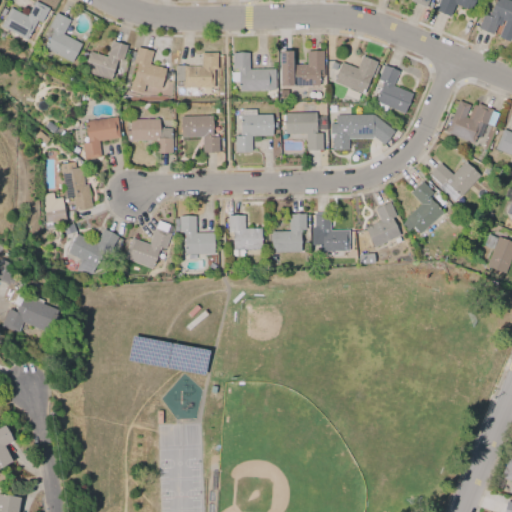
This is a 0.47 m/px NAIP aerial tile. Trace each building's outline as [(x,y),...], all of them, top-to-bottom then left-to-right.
[(412,0),(411,3),(424,8),(427,0),(412,0)] [(441,0),(438,14),(451,18),(454,6),(471,11),(474,0),(441,0)] [(511,3),(503,0),(492,0),(480,31),(492,36),(499,20),(511,25),(511,3)] [(46,7),(34,3),(29,17),(9,10),(2,30),(34,41),(46,7)] [(44,49),(73,63),(82,45),(62,35),(69,21),(56,14),(49,28),(53,30),(44,49)] [(89,53),(84,74),(115,83),(125,46),(112,42),(107,58),(89,53)] [(128,92),(144,95),(146,86),(160,89),(165,70),(150,66),(153,52),(138,49),(128,92)] [(279,53),(279,87),(323,86),(322,52),(306,52),(306,66),(292,66),(291,53),(279,53)] [(249,70),(249,53),(235,53),(236,91),(274,91),(274,70),(249,70)] [(216,89),(217,54),(201,54),(200,68),(180,68),(180,89),(216,89)] [(340,65),(333,84),(366,95),(377,63),(361,57),(357,70),(340,65)] [(392,88),(398,73),(383,68),(371,102),(404,114),(411,95),(392,88)] [(446,134),(476,147),(491,112),(460,99),(446,134)] [(283,113),(315,112),(315,116),(324,116),(325,130),(316,130),(316,133),(320,132),(321,149),(305,149),(305,133),(283,133),(283,113)] [(272,136),(271,115),(239,116),(239,136),(235,136),(235,152),(251,152),(251,137),(272,136)] [(180,139),(201,139),(201,153),(215,153),(215,117),(180,117),(180,139)] [(348,151),(347,141),(389,140),(389,118),(332,119),(332,151),(348,151)] [(116,119),(82,122),(85,159),(99,158),(98,142),(118,140),(116,119)] [(170,129),(158,129),(158,121),(128,121),(128,142),(154,142),(154,155),(170,155),(170,129)] [(495,151),(511,156),(511,133),(502,130),(495,151)] [(38,131),(49,140),(45,145),(34,136),(38,131)] [(429,174),(455,202),(480,179),(465,163),(451,175),(441,164),(429,174)] [(73,211),(88,210),(85,169),(61,171),(63,199),(72,198),(73,211)] [(410,194),(421,206),(406,220),(419,234),(446,209),(421,183),(410,194)] [(61,197),(65,220),(52,222),(53,228),(44,230),(43,223),(45,223),(42,207),(44,207),(43,203),(44,203),(42,194),(52,193),(53,198),(61,197)] [(511,198),(503,220),(511,223),(511,198)] [(374,209),(380,223),(365,229),(372,248),(402,237),(389,204),(374,209)] [(272,253),(303,253),(303,215),(289,215),(289,232),(272,232),(272,253)] [(229,216),(229,251),(261,251),(261,229),(244,229),(244,216),(229,216)] [(330,231),(330,216),(313,216),(313,251),(347,251),(347,231),(330,231)] [(213,255),(213,234),(194,234),(194,217),(177,217),(177,233),(184,233),(184,255),(213,255)] [(64,235),(61,227),(72,223),(74,231),(64,235)] [(125,259),(156,270),(171,229),(157,224),(149,246),(132,240),(125,259)] [(92,278),(116,238),(103,230),(93,245),(77,235),(66,253),(81,262),(77,268),(92,278)] [(486,268),(506,275),(511,258),(511,241),(490,234),(485,247),(492,250),(486,268)] [(357,254),(372,253),(373,263),(358,264),(357,254)] [(0,281),(11,284),(16,264),(0,260),(0,281)] [(23,323),(43,333),(54,312),(22,297),(14,312),(9,310),(1,326),(17,334),(23,323)] [(0,469),(10,465),(2,447),(10,443),(4,429),(0,430),(0,469)] [(511,482),(499,479),(503,468),(505,458),(511,459),(511,482)] [(17,511),(19,500),(0,496),(0,511),(17,511)] [(511,511),(501,511),(505,501),(511,502),(511,511)]
